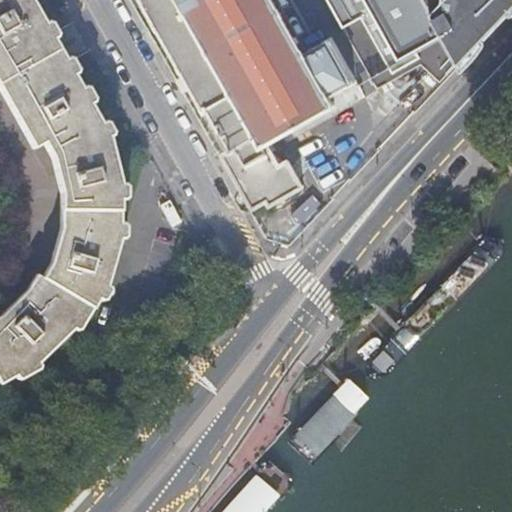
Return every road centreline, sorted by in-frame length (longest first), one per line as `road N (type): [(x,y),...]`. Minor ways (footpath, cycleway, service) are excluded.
road 1 (primary): [(162,511),(410,161)]
road 2 (residential): [(274,304),(104,0)]
road 3 (primary): [(410,161),(274,304)]
road 4 (primary): [(180,416),(117,445),(49,511)]
road 5 (primary): [(410,161),(511,53)]
road 6 (primary): [(274,304),(180,416)]
road 7 (primary): [(180,416),(93,511)]
